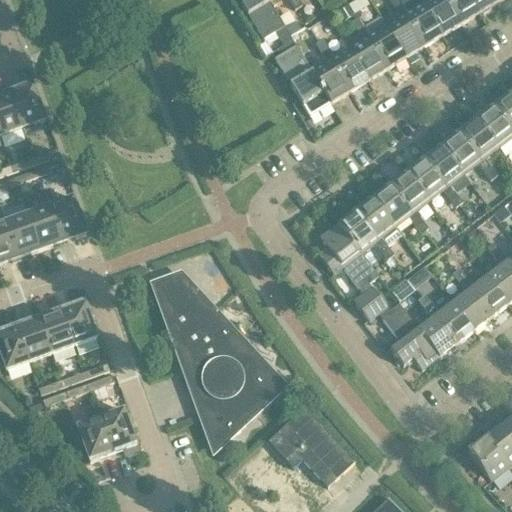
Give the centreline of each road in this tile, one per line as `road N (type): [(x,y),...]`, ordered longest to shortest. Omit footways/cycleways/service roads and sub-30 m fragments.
road 1 (unclassified): [(404,413),(259,218),(270,198),(318,158),(453,75),(511,56)]
road 2 (residential): [(151,511),(172,495),(96,289),(71,276),(0,301)]
road 3 (residential): [(404,413),(417,435),(430,431),(511,369)]
